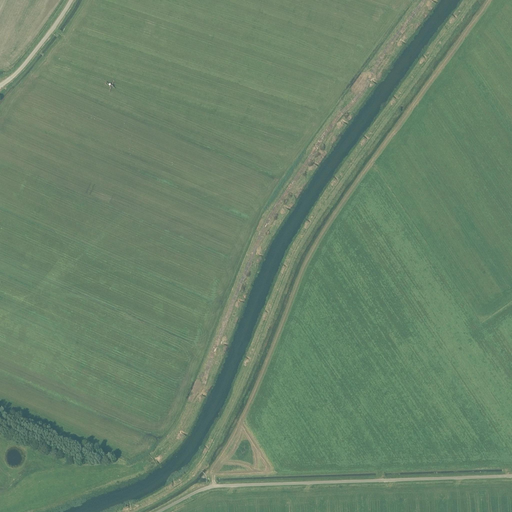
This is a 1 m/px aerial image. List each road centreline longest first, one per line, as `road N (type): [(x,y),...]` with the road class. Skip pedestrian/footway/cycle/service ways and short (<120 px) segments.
road 1 (track): [(127,511),(204,458),(294,249),(469,0)]
road 2 (unclassified): [(152,511),(200,486),(511,474)]
